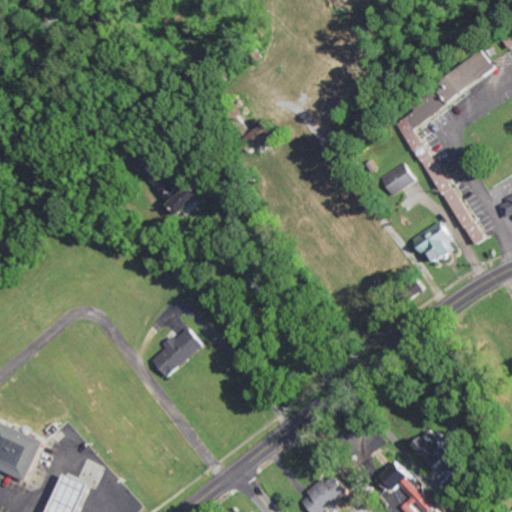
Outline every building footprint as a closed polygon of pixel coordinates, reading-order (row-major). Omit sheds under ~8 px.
[(144,169),(186,216),(205,199),(182,173),(172,181),(154,161),(144,169)] [(421,181),(409,162),(386,177),(398,196),(421,181)] [(442,263),(460,252),(453,241),(458,238),(446,221),(419,238),(429,253),(434,250),(442,263)] [(174,378),(210,345),(194,328),(181,339),(180,338),(156,359),(174,378)] [(0,429),(0,467),(31,481),(49,441),(4,422),(0,429)] [(466,459),(449,441),(446,444),(436,434),(423,445),(457,482),(468,471),(461,463),(466,459)] [(72,489),(72,478),(58,477),(60,456),(32,454),(30,486),(72,489)] [(443,511),(412,479),(415,476),(402,463),(387,477),(399,490),(404,485),(416,497),(405,508),(408,511),(443,511)] [(83,511),(95,485),(71,474),(54,511),(83,511)] [(315,511),(322,511),(353,493),(341,475),(306,497),(315,511)] [(56,511),(28,500),(22,511),(56,511)]
